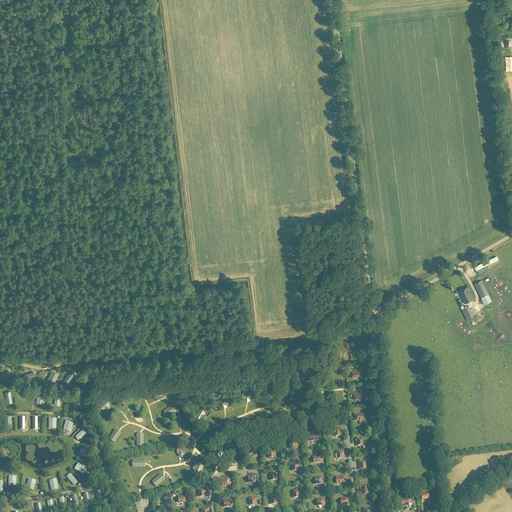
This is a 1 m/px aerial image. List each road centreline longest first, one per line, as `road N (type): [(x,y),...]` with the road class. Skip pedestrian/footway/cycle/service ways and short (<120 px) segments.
road 1 (unclassified): [(371,312),(332,0)]
road 2 (track): [(292,343),(253,358),(161,372),(82,374)]
road 3 (unclassified): [(392,511),(371,312)]
road 4 (unclassified): [(371,312),(511,235)]
